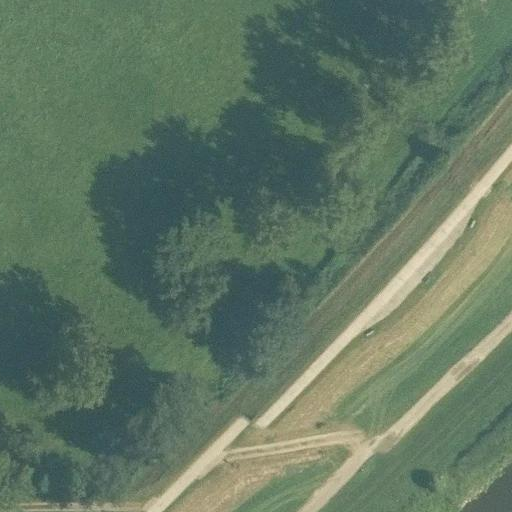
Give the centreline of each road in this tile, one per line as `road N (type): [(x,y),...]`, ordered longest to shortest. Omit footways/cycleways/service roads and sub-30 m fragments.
road 1 (track): [(511,308),(370,450)]
road 2 (track): [(370,450),(340,445),(198,476)]
